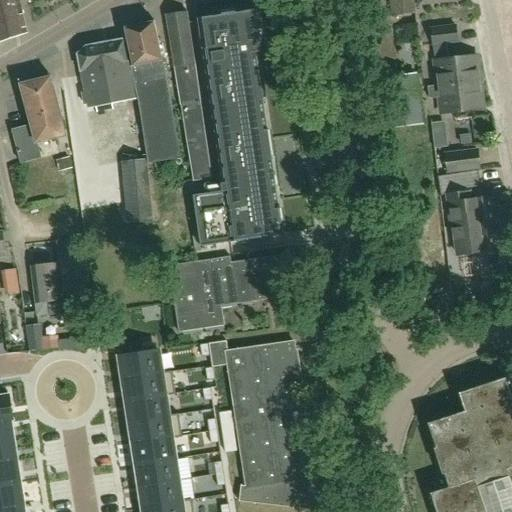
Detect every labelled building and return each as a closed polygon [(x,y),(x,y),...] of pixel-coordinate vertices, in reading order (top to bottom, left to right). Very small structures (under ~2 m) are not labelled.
[(0,0),(0,41),(26,28),(19,0),(0,0)] [(391,0),(393,16),(416,13),(414,0),(391,0)] [(198,11),(226,184),(193,189),(202,241),(285,228),(257,47),(267,45),(264,28),(252,30),(248,3),(198,11)] [(213,178),(188,13),(167,16),(193,181),(213,178)] [(154,21),(125,28),(133,65),(131,66),(137,97),(148,164),(180,159),(170,99),(168,85),(162,59),(163,59),(154,21)] [(480,80),(477,55),(448,59),(446,43),(458,41),(456,26),(431,29),(433,45),(434,45),(436,60),(435,61),(438,85),(480,80)] [(86,47),(78,54),(85,91),(83,91),(85,103),(88,103),(88,106),(97,104),(98,111),(114,108),(113,102),(136,98),(124,39),(86,47)] [(417,74),(385,78),(391,128),(423,123),(417,74)] [(50,77),(21,84),(32,124),(12,130),(21,163),(42,158),(38,142),(66,135),(50,77)] [(440,98),(442,114),(484,109),(480,80),(438,85),(428,87),(430,99),(440,98)] [(478,150),(447,154),(448,172),(480,168),(480,166),(478,150)] [(147,160),(123,162),(128,221),(153,219),(147,160)] [(494,197),(471,200),(470,192),(447,195),(450,216),(453,216),(458,255),(488,251),(486,236),(499,234),(494,197)] [(179,332),(225,325),(222,305),(292,295),(286,255),(231,263),(230,256),(179,264),(182,288),(173,289),(179,332)] [(65,312),(60,264),(32,267),(37,302),(49,300),(51,314),(65,312)] [(69,297),(71,314),(94,312),(91,294),(69,297)] [(310,478),(314,477),(302,396),(298,396),(291,352),(295,351),(294,342),(228,352),(226,341),(209,344),(212,367),(228,365),(237,426),(234,426),(231,407),(220,408),(226,447),(237,446),(235,429),(238,429),(247,486),(241,485),(239,501),(310,510),(316,509),(322,505),(325,500),(325,493),(322,487),(317,483),(311,482),(310,478)] [(208,344),(200,345),(202,358),(210,356),(208,344)] [(160,352),(119,358),(123,380),(164,374),(163,373),(160,352)] [(212,368),(205,369),(207,381),(214,380),(215,380),(213,368),(212,368)] [(22,372),(22,397),(35,396),(34,372),(22,372)] [(164,374),(123,380),(126,401),(167,395),(167,394),(175,393),(172,372),(163,373),(164,374)] [(511,511),(511,394),(507,378),(460,393),(466,412),(429,423),(450,487),(431,493),(437,511),(511,511)] [(211,388),(203,390),(205,402),(213,400),(211,388)] [(11,395),(0,396),(0,421),(12,419),(12,420),(15,420),(11,395)] [(167,395),(126,401),(129,423),(170,416),(167,395)] [(170,416),(129,423),(132,444),(173,438),(173,437),(182,436),(179,414),(170,416)] [(0,442),(15,441),(12,420),(12,419),(0,421),(0,442)] [(216,419),(207,420),(209,432),(217,431),(216,419)] [(217,431),(209,432),(211,444),(219,443),(217,431)] [(173,438),(132,444),(136,465),(177,459),(173,438)] [(15,441),(0,442),(0,464),(19,462),(15,441)] [(177,459),(136,465),(139,487),(180,481),(177,459)] [(19,462),(0,464),(0,486),(22,483),(19,462)] [(222,462),(214,463),(216,475),(224,474),(222,462)] [(224,474),(216,475),(218,487),(226,486),(224,474)] [(180,481),(139,487),(142,508),(183,502),(183,501),(180,481)] [(22,483),(0,486),(0,508),(25,505),(22,483)] [(183,502),(142,508),(142,511),(193,511),(192,500),(183,501),(183,502)]
